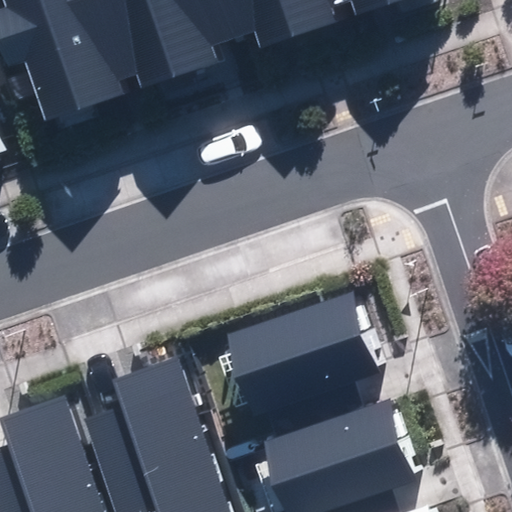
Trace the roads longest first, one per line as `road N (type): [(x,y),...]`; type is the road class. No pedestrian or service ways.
road 1 (residential): [(0,293),(436,151)]
road 2 (residential): [(436,151),(511,381)]
